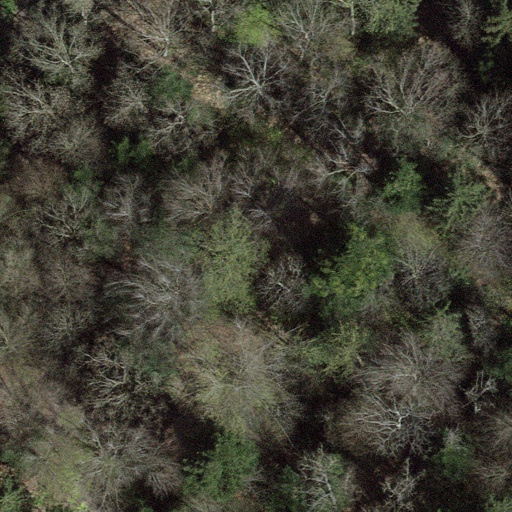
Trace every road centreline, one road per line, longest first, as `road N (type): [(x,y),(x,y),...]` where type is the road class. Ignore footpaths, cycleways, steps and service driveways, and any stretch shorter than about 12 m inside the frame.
road 1 (track): [(30,153),(39,288),(87,511)]
road 2 (track): [(30,153),(34,0)]
